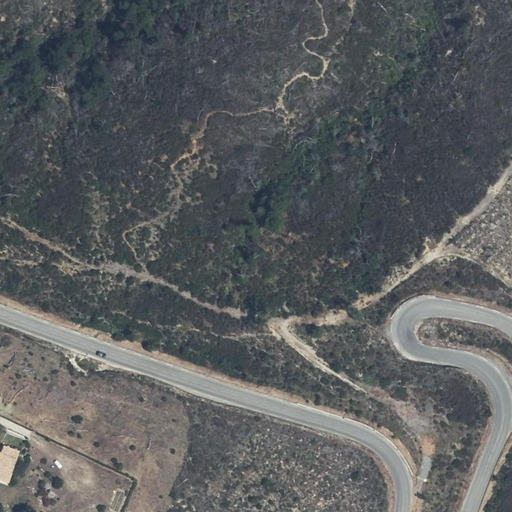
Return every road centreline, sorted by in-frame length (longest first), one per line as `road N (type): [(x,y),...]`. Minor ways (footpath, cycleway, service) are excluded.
road 1 (track): [(511,173),(434,252),(356,313),(283,323),(117,267),(81,268)]
road 2 (secondary): [(402,511),(393,456),(360,432),(0,310)]
road 3 (secondary): [(511,325),(445,305),(417,309),(403,328),(411,347),(468,359),(498,386),(503,418),(470,511)]
road 4 (track): [(283,323),(312,356),(392,400),(434,435),(405,496)]
